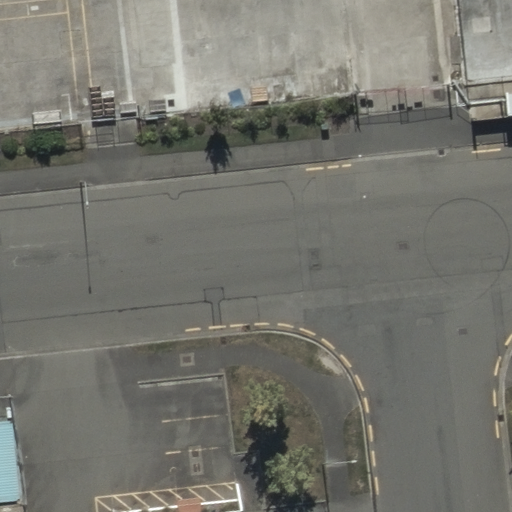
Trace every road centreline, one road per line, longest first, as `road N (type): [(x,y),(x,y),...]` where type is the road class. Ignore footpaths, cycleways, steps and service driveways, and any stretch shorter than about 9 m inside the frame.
road 1 (unclassified): [(0,275),(418,231)]
road 2 (unclassified): [(418,231),(446,511)]
